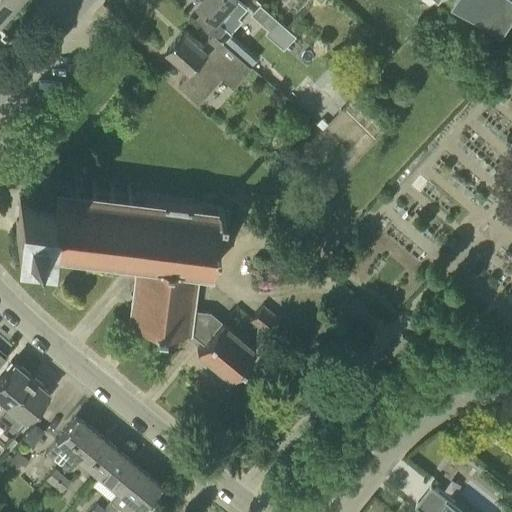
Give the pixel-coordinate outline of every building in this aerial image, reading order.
[(7,0),(0,0),(0,18),(13,5),(7,0)] [(202,0),(199,3),(207,10),(199,19),(215,33),(219,36),(228,26),(234,32),(235,31),(221,18),(231,7),(241,16),(248,8),(239,0),(202,0)] [(456,0),(452,7),(501,38),(511,21),(511,1),(509,0),(456,0)] [(279,20),(261,5),(254,13),(271,29),(268,33),(285,48),(297,36),(279,20)] [(412,29),(426,13),(418,6),(404,23),(412,29)] [(251,64),(219,36),(215,33),(204,46),(185,29),(168,49),(192,70),(180,84),(198,100),(223,72),(235,83),(251,64)] [(215,200),(202,198),(147,191),(147,195),(55,183),(53,200),(19,195),(15,229),(49,234),(47,250),(126,260),(125,273),(135,274),(128,324),(191,332),(202,342),(197,349),(232,378),(256,348),(221,319),(210,310),(194,308),(199,269),(210,271),(218,208),(223,209),(223,204),(214,203),(215,200)] [(268,333),(279,317),(280,317),(262,304),(251,320),(268,333)] [(453,322),(447,329),(465,345),(472,337),(453,322)] [(0,415),(32,377),(29,374),(30,373),(22,366),(20,367),(13,361),(0,376),(0,415)] [(33,378),(32,377),(0,415),(0,416),(9,423),(3,430),(10,437),(4,445),(10,450),(18,441),(12,436),(25,420),(49,392),(42,385),(43,384),(35,377),(33,378)] [(76,457),(77,457),(98,432),(76,413),(46,450),(67,468),(76,457)] [(119,449),(98,432),(77,457),(99,475),(119,449)] [(99,475),(119,492),(140,466),(119,449),(99,475)] [(119,492),(105,508),(101,511),(113,511),(119,506),(125,511),(137,511),(161,484),(140,466),(119,492)] [(53,486),(62,475),(55,469),(46,479),(53,486)] [(70,481),(62,475),(53,486),(61,492),(70,481)] [(511,500),(511,485),(499,476),(492,485),(511,500)] [(467,511),(455,502),(433,484),(416,505),(425,511),(467,511)] [(88,511),(101,511),(105,508),(97,502),(88,511)]
